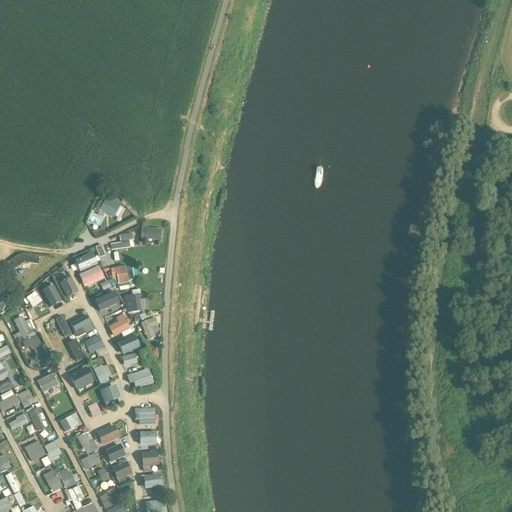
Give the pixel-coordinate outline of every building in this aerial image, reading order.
[(98,205),(93,213),(97,216),(96,217),(101,220),(104,214),(111,218),(118,205),(108,195),(101,207),(98,205)] [(91,218),(87,224),(94,228),(98,222),(91,218)] [(140,227),(139,241),(157,243),(158,233),(146,232),(147,228),(140,227)] [(119,246),(109,247),(109,253),(129,251),(128,244),(132,243),(131,236),(118,238),(119,246)] [(99,248),(94,250),(98,261),(103,259),(99,248)] [(90,256),(73,264),(78,275),(96,267),(90,256)] [(21,258),(0,270),(0,273),(0,274),(7,270),(10,274),(23,265),(37,267),(38,260),(21,258)] [(127,285),(124,270),(109,272),(111,281),(117,287),(118,290),(127,288),(127,285)] [(97,271),(80,278),(85,288),(102,281),(97,271)] [(61,285),(58,287),(66,301),(77,295),(70,281),(67,282),(65,280),(60,282),(61,285)] [(102,284),(94,288),(97,295),(109,289),(107,285),(103,287),(102,284)] [(12,285),(3,292),(8,299),(18,292),(12,285)] [(51,290),(42,295),(49,310),(59,305),(51,290)] [(33,295),(25,302),(32,311),(41,304),(33,295)] [(110,298),(94,306),(99,316),(115,309),(110,298)] [(134,303),(133,298),(123,299),(126,315),(140,313),(139,303),(134,303)] [(73,333),(90,327),(86,317),(70,324),(73,333)] [(117,325),(107,330),(112,340),(120,336),(121,339),(129,335),(128,332),(129,331),(121,317),(114,320),(117,325)] [(21,345),(35,339),(28,323),(24,325),(21,319),(12,324),(18,335),(11,339),(16,347),(21,345)] [(61,319),(54,322),(63,341),(70,337),(61,319)] [(154,320),(139,326),(146,343),(154,340),(153,339),(155,339),(153,335),(158,333),(154,320)] [(97,338),(78,348),(81,353),(85,350),(89,357),(103,349),(97,338)] [(35,339),(21,345),(24,352),(29,350),(30,353),(32,353),(40,368),(48,363),(35,339)] [(135,350),(121,356),(122,357),(138,350),(133,339),(131,340),(135,350)] [(135,350),(131,340),(117,346),(121,356),(135,350)] [(72,343),(59,350),(63,356),(66,354),(69,359),(78,355),(72,343)] [(0,383),(6,380),(8,384),(7,385),(6,384),(0,387),(0,396),(10,391),(11,390),(12,393),(18,389),(15,384),(18,383),(12,372),(9,374),(2,360),(5,358),(1,351),(0,351),(0,383)] [(134,358),(121,362),(123,369),(134,365),(133,361),(138,359),(137,357),(134,358)] [(85,370),(68,379),(76,394),(93,385),(85,370)] [(100,370),(92,374),(99,387),(107,384),(100,370)] [(131,376),(125,378),(128,387),(132,386),(134,393),(149,387),(144,374),(131,378),(131,376)] [(51,376),(36,384),(41,395),(57,388),(51,376)] [(114,388),(99,394),(103,406),(104,406),(106,411),(117,407),(116,402),(119,401),(114,388)] [(27,393),(16,398),(23,411),(28,408),(26,404),(32,401),(27,393)] [(14,398),(0,404),(0,413),(1,415),(19,406),(14,398)] [(94,406),(86,409),(92,422),(100,418),(94,406)] [(32,410),(24,414),(36,435),(43,431),(40,425),(44,424),(38,411),(34,412),(32,410)] [(151,412),(133,412),(134,424),(137,423),(137,428),(151,427),(151,412)] [(74,416),(58,425),(64,435),(74,429),(75,430),(80,427),(74,416)] [(15,423),(7,427),(11,434),(26,426),(21,418),(15,421),(15,423)] [(113,427),(95,435),(101,448),(119,440),(113,427)] [(87,434),(76,441),(86,458),(96,452),(91,443),(89,443),(88,442),(90,440),(87,434)] [(152,436),(134,437),(135,442),(138,442),(138,447),(153,446),(152,436)] [(37,444),(24,452),(31,465),(45,458),(37,444)] [(53,444),(43,450),(48,459),(46,460),(49,465),(53,463),(52,461),(60,456),(53,444)] [(119,446),(104,453),(109,465),(124,458),(119,446)] [(95,455),(79,463),(84,473),(100,465),(95,455)] [(154,457),(140,458),(142,475),(149,474),(149,467),(155,467),(154,457)] [(3,458),(0,458),(0,475),(9,471),(3,458)] [(46,459),(39,463),(43,470),(49,467),(46,459)] [(125,464),(111,471),(119,488),(125,485),(123,480),(131,476),(125,464)] [(54,476),(58,483),(60,482),(64,491),(75,486),(69,474),(67,475),(65,471),(54,476)] [(102,471),(96,474),(101,485),(108,481),(102,471)] [(58,483),(54,476),(52,472),(42,478),(52,495),(61,490),(58,483)] [(14,476),(3,482),(5,486),(7,485),(12,494),(21,489),(14,476)] [(142,479),(139,479),(141,491),(157,489),(156,479),(142,481),(142,479)] [(77,488),(71,491),(78,505),(84,502),(77,488)] [(11,498),(7,500),(10,505),(14,503),(17,508),(27,502),(21,490),(10,496),(11,498)] [(106,496),(98,500),(103,511),(105,511),(120,504),(113,490),(105,494),(106,496)] [(66,491),(63,493),(68,504),(71,503),(73,507),(77,505),(71,491),(67,493),(66,491)] [(6,500),(0,502),(0,511),(9,511),(11,511),(6,500)]
